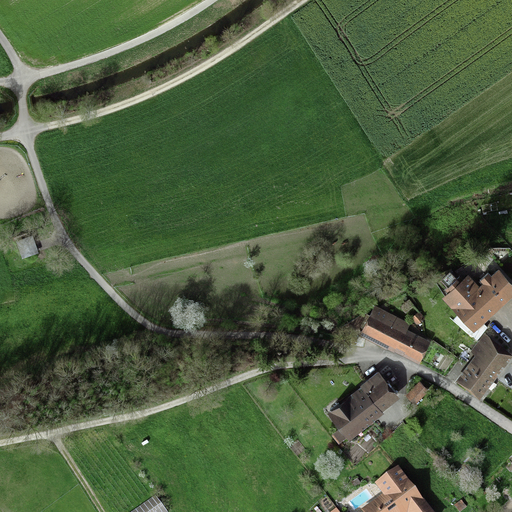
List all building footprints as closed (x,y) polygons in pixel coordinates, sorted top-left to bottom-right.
[(17,241),(23,256),(34,252),(32,246),(35,245),(32,236),(17,241)] [(442,280),(454,275),(451,268),(440,274),(442,280)] [(505,295),(508,298),(511,293),(511,285),(497,270),(491,276),(488,272),(480,279),(484,282),(478,288),(467,276),(463,280),(459,275),(445,288),(449,293),(446,295),(448,298),(456,307),(455,308),(460,313),(454,320),(477,340),(487,327),(480,318),(505,295)] [(408,325),(375,308),(364,329),(418,356),(427,340),(406,329),(408,325)] [(422,320),(423,319),(423,316),(419,312),(412,317),(417,323),(421,319),(422,320)] [(473,351),(479,357),(462,380),(478,392),(508,352),(485,334),(471,351),(472,352),(473,351)] [(396,395),(377,372),(361,385),(366,391),(344,409),(340,404),(331,411),(348,432),(396,395)] [(420,382),(407,395),(415,403),(428,390),(420,382)] [(421,502),(398,470),(378,485),(387,498),(368,511),(367,511),(366,511),(403,511),(406,510),(407,511),(430,511),(422,501),(421,502)] [(167,511),(155,495),(130,511),(167,511)]
